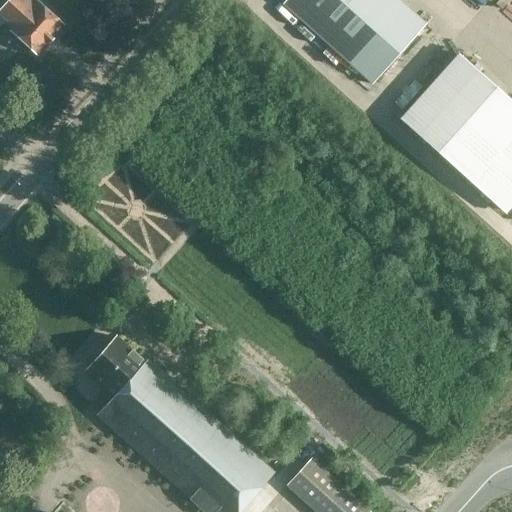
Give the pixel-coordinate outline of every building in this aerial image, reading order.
[(24,0),(9,0),(0,10),(0,12),(16,26),(11,31),(36,54),(47,42),(49,43),(53,38),(51,37),(62,25),(37,2),(32,7),(24,0)] [(372,83),(425,24),(397,0),(285,0),(283,3),(372,83)] [(511,206),(511,102),(457,54),(401,118),(507,212),(511,206)] [(203,511),(238,511),(274,473),(148,359),(145,362),(116,336),(85,371),(114,397),(97,416),(203,511)] [(319,511),(366,511),(308,459),(287,483),(319,511)]
